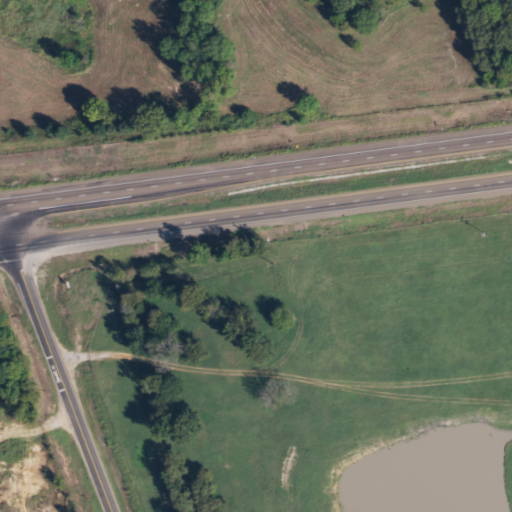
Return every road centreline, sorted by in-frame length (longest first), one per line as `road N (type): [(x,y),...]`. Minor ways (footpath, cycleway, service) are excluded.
road 1 (trunk): [(511,128),(0,206)]
road 2 (trunk): [(0,245),(511,173)]
road 3 (tertiary): [(114,511),(6,206)]
